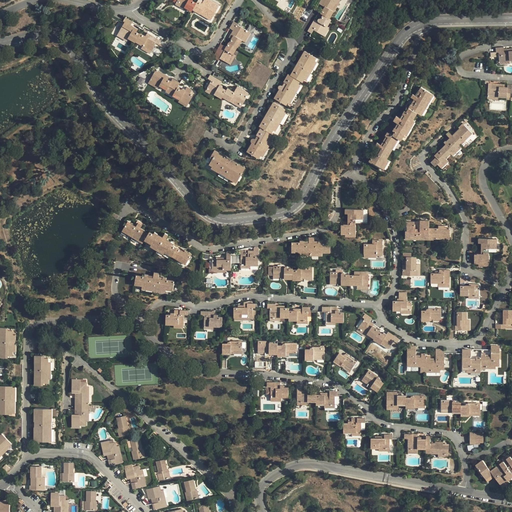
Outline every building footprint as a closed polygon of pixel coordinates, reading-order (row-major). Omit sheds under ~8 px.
[(177,0),(177,2),(185,7),(192,11),(193,9),(196,3),(192,1),(192,0),(177,0)] [(196,3),(193,9),(211,20),(220,5),(210,0),(204,0),(204,1),(202,4),(198,1),(196,3)] [(325,7),(321,14),(323,15),(330,19),(334,11),(331,10),(336,0),(321,0),(319,4),(325,7)] [(340,0),(339,0),(336,0),(331,10),(334,11),(340,0)] [(315,19),(308,31),(311,33),(312,33),(314,30),(322,34),(327,26),(331,19),(330,19),(323,15),(321,19),(320,19),(319,19),(318,20),(318,21),(315,19)] [(125,22),(119,33),(129,38),(135,42),(136,41),(140,34),(137,32),(139,29),(131,25),(133,22),(125,17),(123,21),(125,22)] [(232,39),(230,43),(237,47),(238,47),(242,40),(247,30),(237,24),(237,23),(233,21),(229,28),(233,30),(229,37),(232,39)] [(247,30),(242,40),(244,42),(250,32),(247,30)] [(129,38),(119,33),(117,35),(127,41),(129,38)] [(140,34),(136,41),(143,46),(152,51),(157,43),(159,44),(161,41),(148,33),(146,36),(140,33),(140,34)] [(223,45),(215,58),(219,60),(220,58),(228,63),(233,54),(237,47),(230,43),(229,42),(226,47),(223,45)] [(503,47),(495,48),(496,52),(498,52),(499,61),(510,61),(511,60),(511,48),(504,49),(503,47)] [(296,67),(290,75),(300,81),(302,82),(317,58),(305,50),(300,60),(303,62),(299,69),(296,67)] [(256,60),(244,82),(262,92),(274,70),(256,60)] [(158,88),(160,86),(167,90),(166,91),(180,99),(179,101),(187,106),(193,95),(194,93),(193,91),(192,90),(187,87),(185,90),(185,89),(184,89),(183,89),(183,88),(182,89),(181,90),(177,88),(180,83),(176,80),(173,78),(171,81),(168,79),(169,76),(156,69),(148,83),(158,88)] [(211,80),(206,89),(215,94),(222,98),(222,97),(226,90),(222,88),(222,87),(223,86),(222,86),(222,85),(221,84),(220,84),(220,85),(219,86),(217,85),(219,80),(210,74),(208,78),(211,80)] [(280,89),(274,98),(276,99),(279,101),(286,105),(300,81),(290,75),(288,74),(284,82),(285,82),(287,84),(283,91),(280,89)] [(279,89),(280,89),(283,91),(287,84),(285,82),(283,86),(282,85),(281,85),(280,85),(279,86),(279,87),(279,88),(279,89)] [(489,84),(488,96),(499,97),(511,97),(511,85),(508,84),(508,87),(504,87),(504,84),(491,83),(489,83),(489,84)] [(226,90),(222,97),(230,101),(231,98),(242,105),(249,93),(237,86),(234,92),(227,88),(226,90)] [(421,87),(419,90),(422,92),(419,97),(416,96),(413,94),(411,97),(414,99),(417,100),(414,105),(411,104),(407,111),(405,110),(403,114),(405,115),(402,119),(400,118),(396,115),(394,120),(398,123),(399,124),(397,128),(395,127),(393,130),(395,131),(393,135),(388,132),(386,136),(388,137),(383,145),(381,144),(377,142),(375,145),(379,148),(381,149),(376,156),(375,155),(373,155),(370,161),(372,163),(372,162),(382,167),(387,159),(393,149),(399,139),(401,140),(405,133),(413,119),(417,112),(422,115),(434,94),(421,87)] [(241,107),(242,105),(231,98),(230,101),(241,107)] [(264,118),(259,126),(261,127),(271,133),(285,109),(278,104),(274,102),(268,111),(272,113),(268,120),(264,118)] [(272,113),(268,111),(264,118),(268,120),(272,113)] [(183,136),(199,144),(211,123),(196,114),(183,136)] [(416,121),(413,119),(405,133),(408,134),(416,121)] [(454,137),(453,135),(449,131),(446,134),(450,138),(451,139),(448,142),(446,141),(446,140),(444,142),(446,144),(435,156),(437,158),(435,159),(434,158),(432,160),(433,161),(432,162),(435,166),(438,164),(442,168),(449,161),(446,158),(451,153),(460,145),(459,144),(463,141),(463,142),(472,133),(463,123),(459,128),(460,128),(461,130),(454,137)] [(252,143),(247,152),(258,158),(273,134),(271,133),(261,127),(257,135),(260,137),(255,144),(252,143)] [(461,130),(460,128),(453,135),(454,137),(461,130)] [(252,142),(252,143),(255,144),(260,137),(257,135),(255,139),(254,139),(253,138),(252,139),(251,140),(251,141),(252,142)] [(460,145),(451,153),(453,156),(462,147),(460,145)] [(215,150),(210,157),(212,159),(209,164),(212,166),(220,171),(219,172),(225,176),(226,174),(238,181),(245,168),(234,162),(231,167),(226,165),(230,159),(215,150)] [(442,168),(443,170),(451,163),(449,161),(442,168)] [(387,165),(385,169),(384,169),(383,170),(377,167),(374,173),(378,175),(379,176),(376,182),(400,196),(410,178),(394,169),(387,165)] [(440,188),(426,173),(418,181),(433,195),(440,188)] [(238,181),(226,174),(225,176),(236,183),(238,181)] [(364,189),(343,189),(343,208),(343,209),(346,209),(346,214),(348,214),(350,214),(350,224),(348,224),(344,224),(344,225),(341,225),(341,234),(346,234),(346,233),(350,233),(350,235),(357,234),(357,226),(356,226),(356,222),(356,219),(364,219),(364,189)] [(171,216),(142,197),(138,204),(167,221),(171,216)] [(129,221),(123,230),(144,243),(146,240),(153,244),(166,252),(187,264),(193,254),(189,252),(188,254),(185,252),(174,246),(175,244),(172,242),(171,244),(166,241),(167,239),(169,235),(166,233),(164,237),(162,239),(158,236),(159,234),(155,232),(154,234),(150,231),(149,233),(146,231),(145,233),(131,225),(132,224),(129,221)] [(415,221),(406,221),(406,226),(407,226),(407,231),(406,231),(406,237),(429,237),(429,239),(434,239),(434,238),(450,238),(450,227),(449,227),(449,226),(445,226),(444,229),(442,229),(442,226),(439,226),(439,229),(429,229),(430,221),(420,221),(420,228),(420,231),(416,232),(416,229),(416,224),(415,224),(415,221)] [(137,226),(132,224),(131,225),(145,233),(146,231),(141,229),(137,226)] [(301,243),(292,243),(292,252),(300,252),(312,252),(312,253),(320,253),(320,252),(331,252),(331,243),(323,243),(323,241),(319,241),(319,243),(315,243),(315,241),(315,237),(310,237),(310,241),(310,243),(304,243),(305,241),(304,240),(300,240),(301,243)] [(484,253),(482,253),(477,253),(477,254),(475,254),(475,263),(479,263),(484,262),(484,264),(490,264),(490,255),(489,255),(489,248),(497,248),(497,238),(479,239),(478,243),(482,243),(484,243),(484,253)] [(373,244),(365,244),(364,254),(372,254),(372,258),(383,258),(383,240),(373,240),(373,244)] [(166,252),(153,244),(151,246),(164,254),(166,252)] [(241,265),(251,265),(259,265),(259,248),(254,248),(254,251),(254,254),(249,254),(249,251),(239,251),(239,255),(241,255),(241,265)] [(213,269),(223,269),(231,269),(232,252),(227,252),(227,257),(217,257),(217,259),(213,259),(213,269)] [(403,252),(403,257),(407,257),(407,265),(403,265),(403,276),(419,275),(419,269),(416,269),(416,264),(416,257),(412,257),(412,252),(403,252)] [(133,256),(117,253),(116,261),(132,263),(133,256)] [(285,276),(285,279),(293,279),(293,270),(293,269),(289,268),(288,267),(287,267),(274,266),(273,276),(285,276)] [(298,270),(293,270),(293,279),(293,280),(302,280),(302,277),(313,277),(313,268),(300,268),(299,268),(298,269),(298,270)] [(440,273),(431,273),(431,283),(439,283),(451,283),(451,270),(440,270),(440,273)] [(342,282),(342,284),(350,284),(350,275),(345,275),(345,274),(344,273),(343,272),(331,272),(331,282),(342,282)] [(355,275),(350,275),(350,284),(358,285),(358,289),(369,289),(369,272),(355,272),(355,275)] [(145,277),(137,275),(135,285),(143,286),(147,286),(147,287),(154,288),(162,290),(162,289),(166,290),(174,291),(175,281),(167,280),(167,278),(163,278),(163,279),(159,279),(159,277),(160,273),(155,273),(154,276),(154,278),(149,277),(149,275),(145,275),(145,277)] [(465,278),(461,278),(461,295),(469,295),(480,295),(480,283),(470,284),(470,286),(465,286),(465,278)] [(401,310),(412,310),(412,301),(408,301),(408,294),(408,292),(399,292),(399,294),(399,296),(402,296),(402,298),(399,298),(397,299),(397,301),(393,301),(393,310),(401,310)] [(243,317),(254,317),(254,312),(257,312),(257,308),(256,308),(256,303),(248,304),(248,306),(239,305),(239,308),(234,308),(234,317),(243,317)] [(268,304),(268,308),(270,308),(271,317),(282,317),(290,317),(290,308),(285,308),(285,306),(276,306),(276,304),(268,304)] [(294,311),(290,311),(290,320),(298,320),(309,320),(309,315),(311,315),(311,311),(311,307),(303,307),(303,309),(294,309),(294,311)] [(323,307),(323,312),(327,312),(327,322),(336,322),(345,322),(345,313),(340,313),(340,310),(336,310),(337,307),(323,307)] [(426,310),(422,310),(422,320),(430,320),(430,317),(441,317),(441,308),(428,308),(427,308),(426,309),(426,310)] [(501,324),(496,324),(496,328),(499,328),(511,328),(511,309),(504,309),(504,314),(501,314),(501,320),(503,319),(504,324),(501,324)] [(171,324),(184,325),(185,315),(188,314),(189,310),(177,310),(177,314),(175,314),(175,313),(172,313),(172,315),(167,315),(167,324),(171,324)] [(205,326),(215,327),(223,327),(223,317),(219,317),(219,315),(215,315),(215,316),(213,316),(213,312),(213,311),(202,311),(202,315),(201,316),(206,316),(205,326)] [(458,311),(458,316),(458,330),(467,330),(467,320),(467,311),(458,311)] [(366,314),(364,317),(365,318),(359,328),(368,334),(375,338),(379,331),(380,330),(373,326),(369,323),(370,322),(372,318),(366,314)] [(1,327),(1,335),(4,335),(4,350),(0,350),(0,357),(8,357),(8,355),(13,355),(13,351),(13,334),(13,330),(9,330),(9,327),(1,327)] [(368,334),(359,328),(357,330),(366,336),(368,334)] [(383,334),(379,331),(375,338),(374,339),(381,344),(389,349),(394,341),(397,343),(400,339),(389,332),(387,334),(384,332),(383,334)] [(232,351),(243,351),(243,342),(229,342),(228,342),(228,343),(228,344),(223,344),(223,354),(232,354),(232,351)] [(270,351),(270,354),(278,354),(278,346),(278,344),(274,344),(273,343),(273,342),(272,342),(259,342),(259,351),(270,351)] [(283,346),(278,346),(278,354),(278,356),(287,356),(287,353),(298,353),(298,344),(286,344),(284,344),(283,344),(283,345),(283,346)] [(486,353),(481,353),(481,357),(481,369),(496,369),(496,366),(500,366),(500,350),(500,345),(491,345),(491,350),(491,354),(491,356),(486,356),(486,354),(486,353)] [(408,346),(408,367),(412,367),(412,369),(426,369),(427,356),(427,353),(422,353),(422,355),(422,357),(416,357),(416,355),(416,350),(417,346),(408,346)] [(314,357),(325,357),(325,348),(311,347),(311,348),(310,349),(310,350),(306,349),(306,360),(314,360),(314,357)] [(431,356),(427,356),(426,369),(426,372),(441,372),(441,370),(445,370),(445,353),(445,349),(436,349),(436,350),(436,358),(436,360),(431,360),(431,358),(431,356)] [(463,349),(463,353),(462,370),(466,370),(467,373),(481,373),(481,369),(481,357),(477,357),(477,358),(477,360),(472,360),(472,358),(472,349),(463,349)] [(343,363),(352,370),(357,362),(346,354),(345,354),(344,354),(343,355),(340,352),(334,361),(341,366),(343,363)] [(45,360),(37,360),(37,368),(40,368),(40,382),(37,382),(37,390),(45,391),(45,388),(50,388),(50,384),(50,367),(50,363),(45,363),(45,360)] [(352,370),(343,363),(341,366),(350,372),(352,370)] [(372,384),(371,386),(377,391),(384,382),(380,380),(380,378),(379,377),(369,370),(364,378),(372,384)] [(372,384),(364,378),(362,380),(371,386),(372,384)] [(271,397),(281,397),(289,397),(289,387),(285,387),(285,385),(281,385),(281,382),(267,382),(267,387),(271,387),(271,397)] [(83,383),(74,383),(74,396),(77,396),(77,401),(78,406),(85,407),(85,398),(89,398),(89,390),(89,385),(83,385),(83,383)] [(298,401),(308,401),(316,402),(316,395),(316,392),(312,392),(312,390),(302,389),(302,384),(298,384),(298,401)] [(14,388),(1,388),(1,398),(5,398),(5,406),(1,406),(1,416),(14,416),(14,415),(14,389),(14,388)] [(321,395),(316,395),(316,402),(316,404),(325,405),(336,405),(335,396),(338,396),(338,391),(330,391),(330,392),(330,395),(327,395),(327,393),(321,393),(321,395)] [(367,401),(369,402),(374,396),(371,393),(366,400),(367,401)] [(398,395),(387,395),(387,405),(399,405),(406,405),(406,398),(407,395),(398,395)] [(411,398),(406,398),(406,405),(406,408),(415,408),(415,405),(426,405),(426,396),(413,395),(412,396),(411,396),(411,397),(411,398)] [(369,402),(373,405),(378,398),(374,396),(369,402)] [(453,409),(453,412),(461,412),(461,405),(461,402),(456,402),(456,401),(455,400),(454,400),(442,400),(442,409),(453,409)] [(466,406),(461,405),(461,412),(461,416),(470,416),(470,413),(481,413),(481,403),(468,403),(467,404),(466,404),(466,405),(466,406)] [(85,407),(78,406),(77,412),(77,418),(74,418),(74,431),(82,431),(82,428),(88,428),(88,425),(88,416),(85,416),(85,407)] [(51,410),(36,410),(36,423),(43,423),(43,428),(36,429),(36,443),(51,444),(51,430),(54,430),(54,423),(51,423),(51,410)] [(349,423),(344,423),(344,432),(352,432),(362,432),(362,423),(365,423),(365,418),(355,418),(355,423),(353,423),(352,421),(348,421),(349,423)] [(127,420),(119,421),(121,432),(120,432),(122,441),(130,439),(128,432),(127,433),(127,431),(129,430),(127,420)] [(0,451),(9,443),(11,444),(14,441),(3,430),(0,433),(0,451)] [(470,432),(470,441),(473,441),(473,444),(480,444),(480,442),(484,442),(484,432),(470,432)] [(375,438),(371,438),(371,448),(379,448),(390,448),(390,439),(393,439),(393,434),(385,434),(385,436),(385,438),(382,438),(381,436),(375,435),(375,438)] [(405,434),(405,438),(408,438),(408,448),(418,448),(426,449),(426,439),(422,439),(421,437),(418,437),(418,434),(405,434)] [(430,435),(426,435),(426,439),(426,449),(426,453),(438,453),(449,453),(449,444),(443,444),(440,444),(440,442),(436,442),(436,443),(430,443),(430,435)] [(141,442),(133,444),(135,454),(134,454),(136,463),(144,461),(143,455),(141,455),(141,453),(143,452),(141,442)] [(0,456),(11,445),(11,444),(9,443),(0,451),(0,456)] [(109,444),(102,446),(105,458),(108,457),(110,469),(117,467),(116,458),(119,457),(117,449),(116,445),(110,447),(109,444)] [(120,448),(117,449),(119,457),(116,458),(117,467),(124,465),(120,448)] [(483,460),(476,465),(487,479),(494,474),(502,485),(511,477),(511,471),(509,467),(503,459),(499,461),(508,473),(505,475),(498,466),(491,471),(483,460)] [(166,460),(158,462),(160,472),(159,472),(161,481),(169,479),(168,473),(166,473),(166,471),(168,470),(166,460)] [(133,464),(126,466),(129,478),(132,478),(135,489),(142,487),(140,478),(143,477),(141,469),(140,466),(134,467),(133,464)] [(42,465),(32,465),(32,484),(31,484),(31,488),(42,488),(42,484),(43,484),(43,476),(42,476),(42,465)] [(2,472),(7,477),(13,472),(8,467),(2,472)] [(73,467),(65,467),(64,477),(63,477),(63,486),(71,486),(72,480),(70,480),(70,478),(73,478),(73,467)] [(144,469),(141,469),(143,477),(140,478),(142,487),(148,486),(144,469)] [(193,479),(185,481),(188,491),(186,491),(188,499),(197,498),(195,491),(194,492),(193,489),(196,489),(193,479)] [(160,485),(148,488),(150,498),(152,498),(155,509),(161,507),(159,498),(163,497),(161,490),(160,485)] [(164,489),(161,490),(163,497),(159,498),(161,507),(168,506),(164,489)] [(95,494),(87,494),(87,505),(86,505),(85,511),(94,511),(94,507),(93,507),(93,505),(95,505),(95,494)] [(58,495),(50,495),(50,508),(53,508),(53,511),(60,511),(61,510),(64,511),(65,502),(65,499),(58,498),(58,495)]
